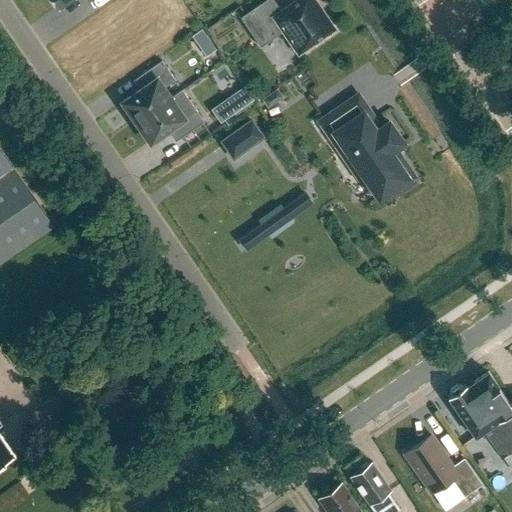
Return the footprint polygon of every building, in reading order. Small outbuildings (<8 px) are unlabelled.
[(295,0),(279,11),(271,0),(265,0),(240,18),(260,47),(282,32),(298,54),(335,29),(314,0),(295,0)] [(136,121),(169,98),(163,88),(175,80),(162,60),(139,76),(146,86),(123,102),(136,121)] [(136,121),(150,141),(173,126),(181,137),(204,122),(181,89),(169,98),(136,121)] [(360,178),(363,180),(365,178),(377,195),(382,196),(398,185),(399,187),(403,188),(413,181),(413,177),(412,175),(413,175),(394,148),(403,143),(388,122),(380,128),(358,95),(324,118),(346,151),(346,152),(345,158),(349,163),(349,164),(352,169),(353,169),(360,178)] [(212,110),(221,123),(234,115),(224,101),(212,110)] [(251,121),(221,141),(233,158),(262,137),(251,121)] [(0,265),(53,231),(14,171),(0,150),(0,265)] [(484,433),(501,457),(511,449),(511,402),(511,403),(489,373),(468,387),(467,385),(465,386),(459,384),(452,389),(451,395),(448,398),(476,439),(484,433)] [(431,493),(452,479),(464,497),(482,485),(464,459),(453,467),(431,436),(404,455),(431,493)] [(0,460),(10,454),(0,439),(0,460)] [(361,470),(351,478),(370,505),(375,511),(395,511),(398,510),(387,494),(391,491),(371,463),(368,465),(367,464),(360,468),(361,470)] [(360,511),(341,485),(331,492),(327,490),(324,493),(323,497),(320,499),(328,510),(326,511),(360,511)]
